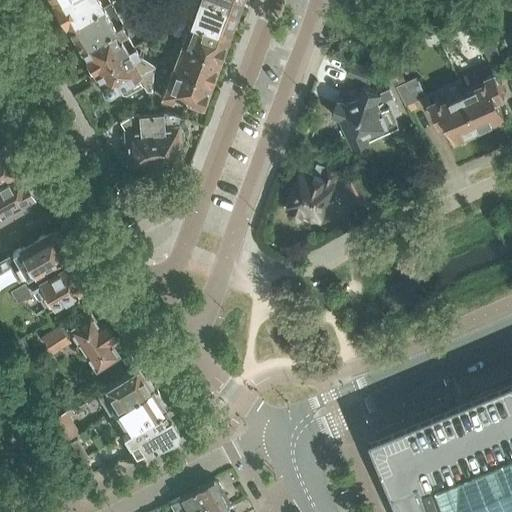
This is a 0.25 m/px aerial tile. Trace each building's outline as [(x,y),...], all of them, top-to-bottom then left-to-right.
[(54,2),(53,6),(56,11),(59,12),(66,24),(67,23),(106,0),(53,0),(53,1),(54,2)] [(73,35),(74,36),(74,37),(80,47),(121,23),(123,22),(110,0),(106,0),(67,23),(68,25),(67,25),(65,29),(68,35),(72,35),(73,35)] [(211,0),(196,0),(189,19),(226,33),(230,25),(231,25),(234,21),(237,14),(237,9),(211,0)] [(211,0),(237,9),(235,8),(239,0),(240,1),(240,0),(211,0)] [(189,19),(180,43),(218,57),(221,53),(224,46),(224,41),(226,33),(189,19)] [(84,57),(84,59),(84,60),(84,61),(85,62),(85,64),(86,65),(88,66),(89,67),(91,68),(92,68),(92,69),(134,45),(121,23),(80,47),(79,47),(85,56),(84,57)] [(496,41),(484,46),(493,65),(504,60),(496,41)] [(180,43),(172,66),(209,80),(212,77),(215,69),(215,65),(218,57),(180,43)] [(134,45),(92,69),(103,87),(103,88),(104,88),(104,89),(105,89),(106,90),(107,90),(108,90),(109,90),(110,90),(110,89),(111,89),(118,85),(122,92),(127,93),(143,84),(140,78),(153,78),(154,71),(153,70),(157,61),(154,52),(144,57),(139,53),(134,45)] [(353,60),(348,74),(371,82),(376,69),(353,60)] [(157,61),(153,70),(154,71),(168,76),(161,96),(175,101),(177,96),(200,104),(204,100),(207,93),(206,88),(209,80),(172,66),(157,61)] [(402,71),(394,75),(399,85),(407,103),(426,95),(418,76),(406,81),(402,71)] [(486,81),(465,90),(482,126),(486,124),(487,127),(502,120),(501,118),(505,116),(502,108),(503,108),(501,102),(504,95),(506,94),(496,72),(484,78),(486,81)] [(371,138),(369,133),(397,120),(397,121),(398,120),(396,114),(402,112),(391,87),(381,92),(365,85),(361,94),(359,95),(357,91),(354,90),(350,92),(348,95),(350,99),(348,100),(339,97),(333,114),(341,117),(355,146),(371,138)] [(442,97),(431,102),(440,123),(442,122),(450,124),(453,130),(454,130),(458,137),(482,126),(465,90),(444,100),(442,97)] [(182,130),(180,128),(184,116),(163,108),(162,111),(152,112),(153,123),(156,123),(159,157),(164,161),(165,161),(181,160),(179,140),(181,140),(181,139),(183,137),(182,130)] [(126,132),(123,132),(123,133),(121,135),(122,142),(124,144),(127,144),(128,164),(144,163),(144,164),(144,165),(145,167),(147,168),(148,169),(150,170),(152,171),(153,171),(155,171),(156,171),(158,171),(160,170),(161,169),(162,168),(163,167),(164,165),(165,164),(165,162),(165,161),(164,161),(159,157),(156,123),(153,123),(152,112),(139,113),(137,110),(120,120),(125,129),(126,132)] [(0,180),(18,170),(17,168),(19,167),(19,164),(15,157),(12,155),(11,156),(10,154),(3,157),(0,151),(0,180)] [(288,206),(291,207),(290,209),(292,213),(300,216),(304,214),(305,213),(321,219),(336,180),(340,169),(329,166),(318,162),(314,172),(302,168),(288,206)] [(352,180),(347,182),(357,202),(368,196),(359,176),(358,177),(354,168),(347,171),(352,180)] [(33,191),(33,187),(29,181),(26,179),(24,180),(18,170),(0,180),(0,212),(32,194),(31,192),(33,191)] [(0,258),(0,271),(10,265),(19,280),(34,271),(53,260),(65,253),(64,251),(65,251),(67,246),(63,240),(58,239),(57,237),(56,238),(51,229),(12,252),(4,256),(0,258)] [(25,281),(11,289),(17,300),(35,289),(37,293),(38,293),(46,307),(54,303),(56,308),(73,298),(70,294),(85,286),(84,284),(85,283),(86,278),(82,272),(77,271),(76,272),(75,270),(70,262),(58,269),(53,260),(34,271),(39,279),(28,286),(25,281)] [(79,341),(74,344),(81,354),(86,351),(95,366),(91,369),(102,387),(124,373),(113,356),(118,353),(110,342),(117,337),(115,333),(117,332),(120,328),(119,322),(115,319),(109,320),(107,321),(105,318),(98,323),(90,311),(70,325),(66,319),(43,335),(52,349),(69,338),(68,335),(73,332),(79,341)] [(34,356),(24,336),(16,340),(26,360),(34,356)] [(110,413),(152,386),(151,385),(152,381),(148,374),(144,373),(138,364),(124,373),(102,387),(95,391),(110,413)] [(511,511),(511,375),(408,419),(372,434),(404,511),(511,511)] [(152,386),(110,412),(117,423),(116,423),(122,432),(121,432),(122,433),(164,406),(160,398),(160,394),(157,388),(153,387),(152,386)] [(177,427),(178,427),(164,406),(122,433),(135,453),(176,435),(176,433),(177,427)] [(65,411),(54,418),(64,442),(79,432),(65,411)] [(77,438),(64,445),(73,464),(87,455),(77,438)] [(87,455),(73,464),(79,477),(93,471),(84,457),(88,455),(87,455)] [(180,496),(170,501),(175,511),(181,511),(224,491),(219,481),(214,479),(213,479),(180,496)] [(181,511),(215,511),(227,506),(229,500),(224,491),(181,511)]
